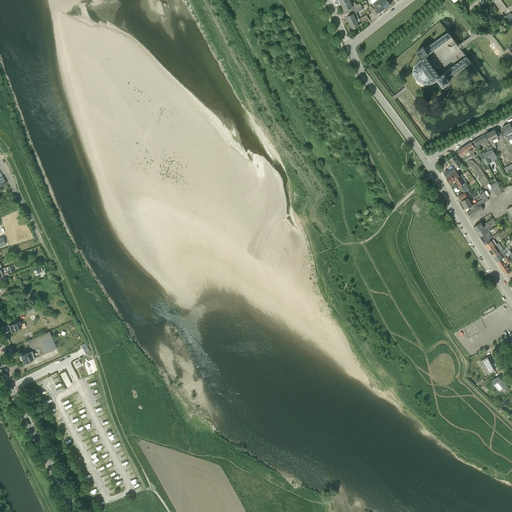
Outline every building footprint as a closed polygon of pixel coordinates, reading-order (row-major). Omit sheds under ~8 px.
[(353,10),(361,6),(360,3),(356,5),(355,2),(352,4),(350,0),(341,5),(344,11),(351,7),(353,10)] [(379,13),(385,8),(378,0),(376,0),(372,4),(379,13)] [(378,0),(385,8),(390,4),(387,0),(378,0)] [(492,0),(501,11),(502,12),(507,8),(501,0),(492,0)] [(356,20),(359,18),(356,12),(363,9),(361,6),(353,10),(354,13),(354,14),(347,16),(350,23),(356,20)] [(353,29),(359,26),(356,20),(350,23),(353,29)] [(425,57),(451,37),(448,32),(425,49),(423,46),(416,51),(421,58),(418,61),(416,63),(415,64),(414,65),(413,68),(413,69),(413,70),(413,71),(413,73),(414,74),(414,75),(416,78),(416,79),(417,80),(419,81),(420,82),(422,83),(423,83),(425,83),(427,83),(429,83),(433,82),(435,81),(436,80),(437,80),(443,87),(450,82),(448,79),(471,63),(466,56),(439,76),(425,57)] [(507,146),(511,143),(511,141),(511,139),(509,141),(507,137),(511,134),(511,124),(511,125),(510,123),(502,127),(504,131),(501,133),(507,146)] [(494,129),(485,134),(490,141),(491,145),(494,149),(496,148),(494,143),(492,140),(498,137),(494,129)] [(474,146),(477,150),(480,148),(479,145),(488,140),(485,134),(471,142),(474,146)] [(466,145),(474,156),(475,155),(473,152),(476,150),(474,146),(471,142),(466,145)] [(471,158),(474,156),(466,145),(461,148),(468,158),(471,156),(471,158)] [(491,162),(489,160),(496,156),(491,146),(487,148),(487,149),(480,153),(483,159),(486,164),(491,162)] [(465,160),(468,158),(461,148),(457,151),(461,157),(463,158),(465,160)] [(461,163),(454,155),(449,159),(456,168),(461,163)] [(481,168),(486,164),(483,159),(480,161),(477,157),(475,159),(481,168)] [(480,167),(472,160),(467,162),(480,178),(485,175),(480,167)] [(454,167),(443,173),(446,177),(456,171),(454,167)] [(457,172),(446,178),(449,183),(455,179),(460,186),(467,182),(462,175),(459,176),(457,172)] [(497,196),(503,193),(496,181),(490,185),(497,196)] [(484,202),(488,200),(484,192),(479,194),(484,202)] [(468,197),(461,201),(465,209),(469,207),(471,210),(479,205),(477,202),(472,205),(468,197)] [(482,210),(480,205),(467,212),(470,217),(482,210)] [(473,227),(477,232),(488,225),(495,221),(493,218),(483,225),(481,222),(473,227)] [(486,229),(490,226),(488,225),(477,232),(479,237),(488,232),(486,229)] [(489,242),(490,241),(489,239),(490,239),(488,235),(489,234),(488,232),(479,237),(485,245),(489,242)] [(499,253),(501,251),(495,241),(492,243),(490,241),(489,242),(485,245),(494,257),(499,253)] [(501,251),(499,253),(494,257),(497,262),(502,258),(503,257),(506,255),(505,254),(509,252),(506,248),(501,251)] [(503,261),(505,260),(503,257),(502,258),(497,262),(506,275),(510,272),(503,261)] [(8,325),(11,333),(22,328),(19,321),(8,325)] [(31,350),(31,351),(56,341),(55,340),(53,341),(49,331),(27,341),(31,350)] [(56,341),(31,351),(21,356),(23,362),(56,348),(54,343),(56,343),(56,341)] [(495,370),(488,357),(480,361),(487,375),(495,370)] [(507,386),(502,379),(501,380),(499,376),(492,380),(494,384),(496,383),(501,390),(507,386)]
